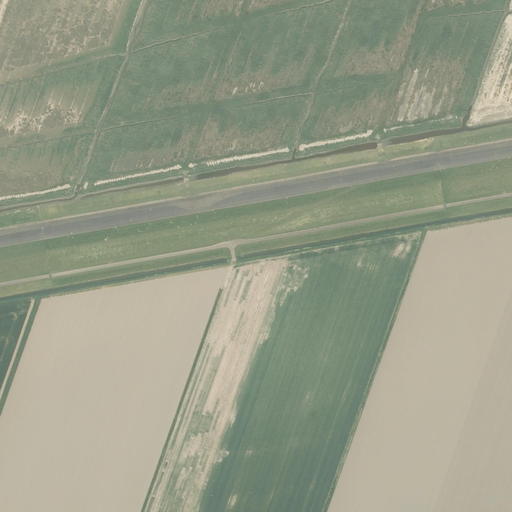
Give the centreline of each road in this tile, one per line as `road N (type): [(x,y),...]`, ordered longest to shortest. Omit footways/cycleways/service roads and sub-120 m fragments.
road 1 (track): [(0,244),(511,155)]
road 2 (track): [(233,243),(362,181)]
